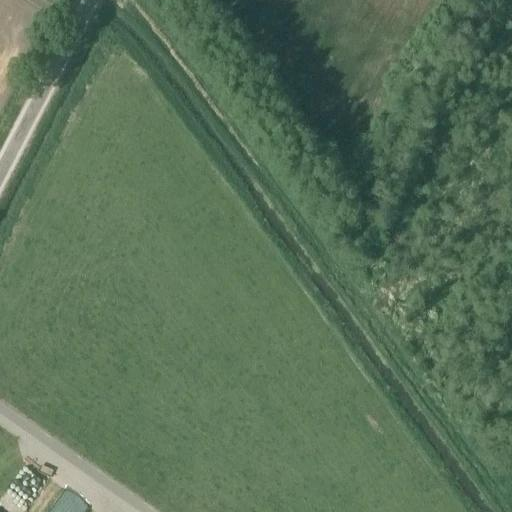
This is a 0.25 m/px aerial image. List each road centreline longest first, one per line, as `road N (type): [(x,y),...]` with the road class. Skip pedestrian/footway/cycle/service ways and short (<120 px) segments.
road 1 (unclassified): [(0,183),(94,0)]
road 2 (unknown): [(0,410),(142,511)]
